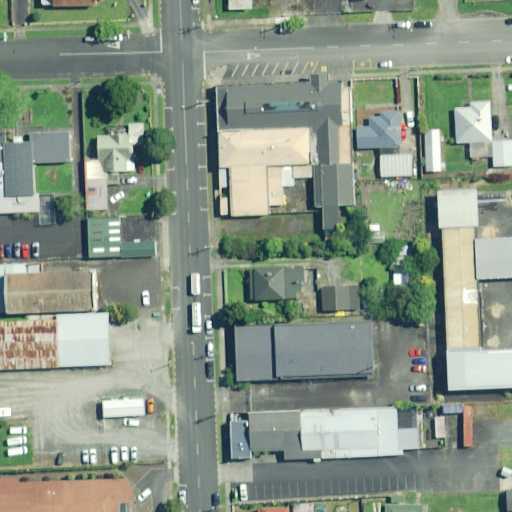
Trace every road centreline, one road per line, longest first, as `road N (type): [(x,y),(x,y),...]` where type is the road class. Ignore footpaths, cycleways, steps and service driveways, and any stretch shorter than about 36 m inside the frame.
road 1 (residential): [(201,511),(181,52)]
road 2 (residential): [(181,52),(511,40)]
road 3 (residential): [(0,59),(181,52)]
